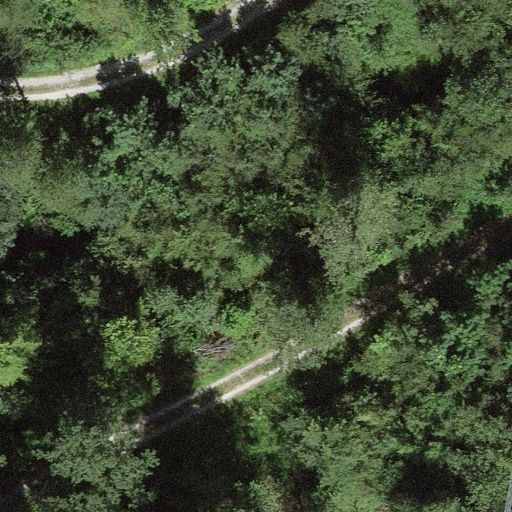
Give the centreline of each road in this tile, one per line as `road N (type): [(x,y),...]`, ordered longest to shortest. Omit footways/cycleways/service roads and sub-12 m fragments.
road 1 (track): [(0,488),(511,225)]
road 2 (track): [(262,0),(236,23),(80,88),(0,88)]
road 3 (track): [(179,0),(133,69),(35,142),(0,150)]
